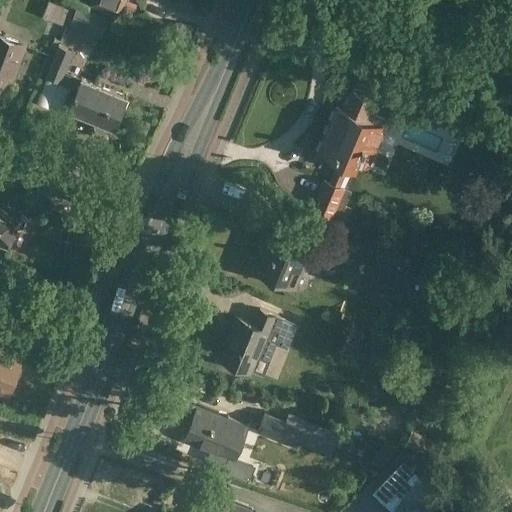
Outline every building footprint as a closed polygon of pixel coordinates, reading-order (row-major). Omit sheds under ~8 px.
[(57,0),(29,0),(56,9),(59,0),(57,0)] [(125,0),(91,0),(90,5),(118,17),(125,0)] [(77,5),(70,23),(86,30),(93,12),(77,5)] [(0,88),(8,92),(26,43),(0,33),(0,88)] [(59,45),(47,76),(77,89),(69,108),(115,127),(127,96),(66,71),(74,51),(59,45)] [(415,82),(407,99),(412,101),(442,113),(446,115),(453,98),(415,82)] [(56,120),(63,95),(41,89),(34,114),(56,120)] [(324,178),(311,209),(338,221),(351,190),(341,185),(347,171),(352,174),(355,166),(355,165),(364,145),(375,150),(385,126),(368,119),(376,100),(352,90),(344,108),(343,109),(338,106),(319,151),(334,158),(331,164),(336,167),(330,181),(324,178)] [(467,102),(460,119),(483,129),(490,112),(467,102)] [(453,134),(469,141),(474,127),(459,120),(453,134)] [(0,242),(9,246),(16,228),(24,228),(27,219),(21,214),(22,212),(0,203),(0,242)] [(254,270),(290,285),(296,269),(301,271),(310,250),(315,252),(322,235),(292,223),(287,235),(280,232),(278,236),(273,234),(266,251),(262,250),(254,270)] [(298,324),(274,314),(261,309),(255,322),(238,315),(221,358),(251,371),(258,354),(270,360),(276,345),(287,350),(298,324)] [(0,391),(9,395),(13,385),(16,386),(22,369),(19,368),(22,357),(0,349),(0,391)] [(191,425),(186,439),(211,449),(207,458),(225,466),(229,456),(233,458),(246,426),(199,407),(198,408),(194,406),(187,423),(191,425)] [(265,411),(256,431),(282,441),(290,421),(286,420),(265,411)] [(293,413),(290,421),(305,427),(300,439),(330,450),(338,430),(293,413)] [(290,421),(282,441),(297,447),(300,439),(305,427),(290,421)] [(412,430),(405,446),(431,458),(439,442),(412,430)] [(409,488),(418,477),(403,463),(394,473),(409,488)] [(400,511),(430,511),(421,503),(441,483),(426,468),(418,477),(409,488),(401,499),(407,505),(400,511)] [(511,511),(511,503),(492,483),(477,497),(491,511),(511,511)] [(250,511),(251,509),(216,495),(212,505),(204,502),(199,511),(172,511),(166,509),(164,511),(250,511)]
